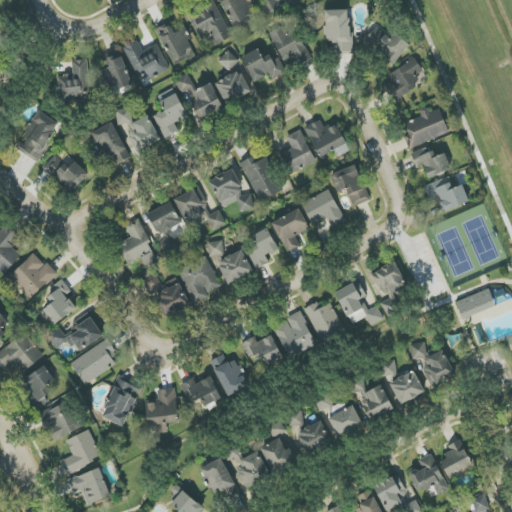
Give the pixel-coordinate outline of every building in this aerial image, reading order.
[(221,0),(234,26),(253,17),(245,0),(221,0)] [(257,0),(264,15),(283,8),(279,0),(257,0)] [(203,43),(212,37),(217,46),(233,37),(214,1),(188,15),(203,43)] [(325,11),(325,42),(333,42),(334,54),(351,53),(350,10),(325,11)] [(177,65),(198,52),(179,20),(157,33),(177,65)] [(310,60),(292,22),(270,33),(284,62),(294,57),(298,66),(310,60)] [(411,46),(396,33),(390,39),(377,27),(365,40),(393,66),(411,46)] [(123,48),(142,83),(170,68),(157,44),(143,52),(137,40),(123,48)] [(256,82),(269,74),(272,80),(284,73),(272,53),(263,59),(257,49),(242,58),(256,82)] [(239,61),(229,51),(218,61),(228,71),(239,61)] [(108,91),(130,86),(123,54),(107,57),(109,68),(104,69),(108,91)] [(388,74),(393,82),(384,87),(392,102),(420,87),(414,77),(424,72),(417,59),(388,74)] [(58,76),(59,100),(90,98),(89,60),(72,61),(73,75),(58,76)] [(243,72),(219,81),(227,102),(251,94),(243,72)] [(194,88),(188,74),(176,80),(182,93),(194,88)] [(223,107),(211,83),(193,93),(205,117),(223,107)] [(155,116),(164,139),(179,132),(176,123),(188,118),(177,93),(160,99),(165,112),(155,116)] [(409,150),(450,133),(440,109),(430,112),(428,106),(419,110),(422,117),(406,123),(410,134),(404,137),(409,150)] [(114,113),(120,126),(129,122),(134,133),(129,135),(137,152),(160,141),(148,115),(135,121),(129,107),(114,113)] [(60,124),(38,111),(21,140),(16,149),(38,162),(60,124)] [(318,157),(347,146),(339,125),(325,130),(322,121),(306,126),(318,157)] [(130,158),(113,123),(92,133),(104,158),(112,154),(117,164),(130,158)] [(287,136),(292,149),(281,154),(290,174),(316,163),(302,130),(287,136)] [(411,153),(417,168),(424,165),(429,178),(451,170),(445,153),(435,157),(431,146),(411,153)] [(241,163),(259,202),(282,192),(264,153),(241,163)] [(69,169),(55,156),(44,167),(72,193),(90,175),(76,162),(69,169)] [(353,207),(370,201),(357,165),(331,175),(338,193),(347,190),(353,207)] [(250,194),(246,196),(234,169),(209,181),(222,209),(237,202),(242,213),(256,207),(250,194)] [(470,202),(463,185),(454,189),(449,177),(424,187),(430,201),(439,198),(445,213),(470,202)] [(175,199),(187,225),(206,216),(213,231),(228,224),(221,210),(212,214),(199,187),(175,199)] [(346,221),(331,190),(302,203),(312,225),(328,218),(332,227),(346,221)] [(147,215),(160,239),(158,240),(166,255),(178,248),(169,231),(183,224),(172,202),(147,215)] [(288,253),(300,246),(295,236),(309,227),(299,209),(272,224),(288,253)] [(158,260),(140,218),(126,225),(131,238),(119,243),(128,264),(142,258),(145,266),(158,260)] [(0,270),(4,275),(22,256),(11,246),(19,237),(6,226),(0,232),(0,270)] [(270,263),(267,256),(280,249),(268,228),(253,236),(258,245),(247,251),(257,270),(270,263)] [(210,257),(224,255),(223,241),(208,243),(210,257)] [(253,273),(244,251),(218,261),(227,284),(253,273)] [(10,277),(31,300),(57,275),(36,252),(10,277)] [(179,270),(193,302),(222,289),(207,257),(179,270)] [(407,288),(397,263),(373,272),(382,297),(407,288)] [(149,293),(162,286),(155,272),(142,279),(149,293)] [(53,304),(41,312),(52,327),(80,307),(61,281),(45,293),(53,304)] [(371,326),(384,320),(377,306),(368,311),(363,299),(367,297),(360,281),(336,292),(352,325),(367,317),(371,326)] [(167,317),(191,306),(181,284),(157,294),(167,317)] [(462,319),(496,307),(490,289),(456,302),(462,319)] [(322,308),(318,302),(305,309),(324,344),(346,331),(330,303),(322,308)] [(0,344),(8,337),(1,330),(9,323),(0,313),(0,344)] [(104,337),(92,317),(76,327),(79,332),(67,339),(60,329),(49,336),(56,348),(70,339),(79,353),(104,337)] [(0,360),(6,368),(15,361),(24,372),(43,356),(24,333),(0,353),(0,360)] [(257,342),(256,337),(242,343),(249,360),(262,355),(266,363),(281,357),(273,335),(257,342)] [(71,365),(87,385),(121,360),(105,339),(71,365)] [(410,345),(413,360),(428,357),(425,342),(410,345)] [(424,371),(432,387),(456,376),(444,350),(427,358),(432,367),(424,371)] [(210,362),(228,397),(249,387),(235,360),(228,363),(224,355),(210,362)] [(22,381),(30,393),(27,394),(37,410),(52,400),(45,388),(55,381),(45,366),(22,381)] [(425,394),(416,372),(391,382),(399,404),(425,394)] [(102,416),(124,427),(139,396),(139,397),(144,387),(120,376),(102,416)] [(197,383),(194,377),(182,383),(192,403),(203,398),(207,406),(222,398),(211,376),(197,383)] [(393,411),(382,386),(366,393),(369,401),(362,404),(370,422),(393,411)] [(146,403),(149,426),(180,422),(175,388),(157,390),(159,401),(146,403)] [(320,411),(333,408),(330,396),(316,400),(320,411)] [(55,442),(83,427),(69,401),(41,415),(55,442)] [(337,436),(362,426),(355,407),(329,417),(337,436)] [(308,454),(332,443),(322,421),(297,432),(308,454)] [(67,441),(73,455),(62,461),(68,475),(101,460),(88,431),(67,441)] [(263,446),(271,471),(293,464),(284,439),(263,446)] [(448,476),(473,465),(461,440),(449,446),(453,453),(440,459),(448,476)] [(242,460),(246,468),(238,471),(246,488),(271,477),(259,452),(242,460)] [(418,460),(421,468),(410,473),(419,494),(434,487),(438,495),(448,490),(433,454),(418,460)] [(219,503),(240,494),(222,458),(202,468),(219,503)] [(112,496),(100,468),(69,481),(75,495),(83,491),(89,506),(112,496)] [(386,511),(398,511),(405,509),(406,511),(422,511),(417,500),(410,503),(397,475),(375,486),(386,511)] [(351,500),(357,511),(382,511),(372,490),(351,500)] [(179,510),(177,511),(201,511),(204,508),(183,491),(172,505),(179,510)]
